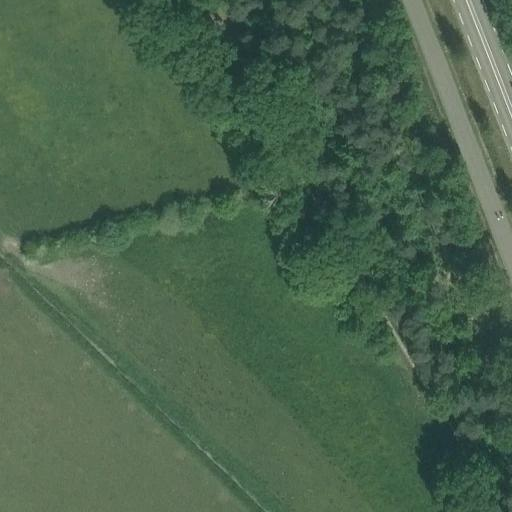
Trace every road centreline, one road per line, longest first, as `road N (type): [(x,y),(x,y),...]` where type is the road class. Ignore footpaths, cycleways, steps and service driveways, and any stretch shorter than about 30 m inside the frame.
road 1 (track): [(498,511),(482,466),(374,312),(200,0)]
road 2 (unclassified): [(511,254),(414,0)]
road 3 (primary): [(511,113),(468,0)]
